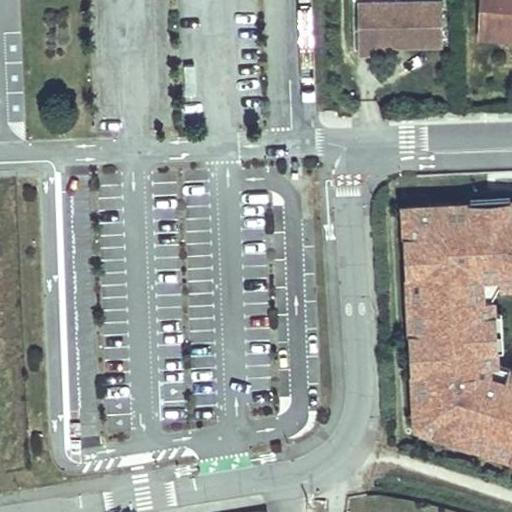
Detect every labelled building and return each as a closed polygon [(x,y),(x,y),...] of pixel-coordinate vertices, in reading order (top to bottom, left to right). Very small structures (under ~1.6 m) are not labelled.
[(511,0),(474,0),(475,40),(511,40),(511,0)] [(357,60),(373,59),(373,53),(391,52),(391,47),(398,47),(399,52),(441,50),(439,6),(354,10),(357,60)] [(470,211),(404,215),(406,243),(412,243),(415,281),(408,281),(412,338),(418,338),(420,376),(414,377),(417,425),(434,430),(436,424),(472,435),(471,441),(511,454),(511,452),(511,364),(509,364),(506,373),(491,374),(490,366),(494,365),(490,300),(477,301),(476,279),(495,279),(495,289),(511,288),(511,208),(508,209),(508,215),(471,217),(470,211)] [(508,215),(508,209),(470,211),(471,217),(508,215)] [(415,281),(412,243),(406,243),(408,281),(415,281)] [(495,289),(495,279),(476,279),(477,301),(490,300),(495,289)] [(420,376),(418,338),(412,338),(414,377),(420,376)] [(494,365),(490,366),(491,374),(506,373),(509,364),(494,365)] [(472,435),(436,424),(434,430),(471,441),(472,435)]
